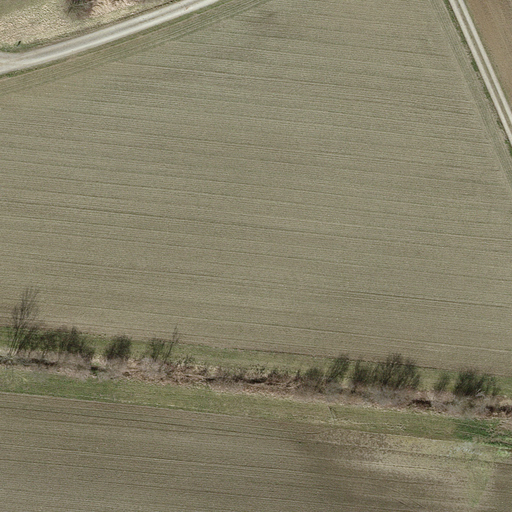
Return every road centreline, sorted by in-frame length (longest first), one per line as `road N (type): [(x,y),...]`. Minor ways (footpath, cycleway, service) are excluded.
road 1 (track): [(189,0),(0,62)]
road 2 (track): [(454,0),(511,129)]
